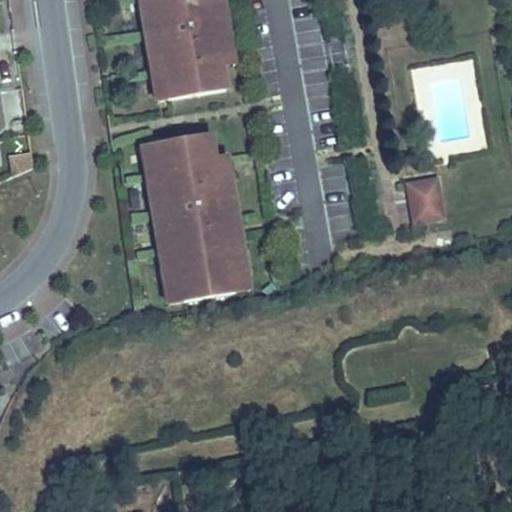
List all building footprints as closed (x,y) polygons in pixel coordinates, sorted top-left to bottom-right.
[(135,0),(138,11),(147,10),(144,0),(139,0),(135,0)] [(139,0),(144,0),(147,10),(138,11),(147,62),(156,60),(164,102),(223,91),(219,70),(217,62),(224,60),(222,48),(226,47),(217,0),(139,0)] [(226,47),(222,48),(224,60),(217,62),(219,70),(231,67),(226,47)] [(156,60),(147,62),(155,104),(164,102),(156,60)] [(207,134),(149,145),(157,188),(147,190),(157,240),(167,238),(169,249),(163,250),(172,293),(182,290),(184,303),(236,293),(233,281),(243,279),(233,226),(237,225),(228,175),(224,175),(221,163),(212,165),(211,157),(207,134)] [(149,145),(139,147),(147,190),(157,188),(149,145)] [(224,154),(211,157),(212,165),(221,163),(224,175),(228,175),(224,154)] [(429,184),(407,188),(414,226),(442,221),(436,187),(430,188),(429,184)] [(237,225),(233,226),(243,279),(233,281),(236,293),(250,290),(237,225)] [(167,238),(157,240),(170,305),(184,303),(182,290),(172,293),(163,250),(169,249),(167,238)]
